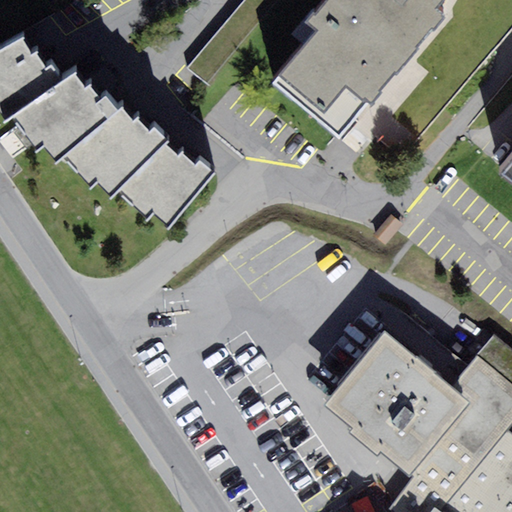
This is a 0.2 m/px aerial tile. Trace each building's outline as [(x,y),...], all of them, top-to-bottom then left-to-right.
[(314,21),(273,73),(338,132),(445,7),(429,1),(430,0),(315,0),(304,13),(314,21)] [(220,27),(190,70),(209,83),(238,39),(220,27)] [(19,30),(0,41),(0,106),(4,114),(13,107),(36,144),(44,136),(55,155),(64,150),(89,179),(98,172),(114,192),(118,185),(150,214),(153,206),(170,222),(217,166),(198,154),(192,160),(179,147),(164,136),(151,119),(146,125),(134,109),(130,112),(119,99),(115,103),(101,89),(97,92),(86,76),(82,79),(73,63),(61,69),(52,57),(44,61),(34,45),(30,48),(19,30)] [(511,152),(501,166),(511,174),(511,152)] [(385,323),(324,395),(352,418),(349,423),(378,446),(380,442),(403,461),(401,464),(413,474),(389,506),(392,508),(389,511),(511,511),(511,431),(507,428),(511,421),(511,382),(477,352),(471,360),(455,380),(411,344),(385,323)]
